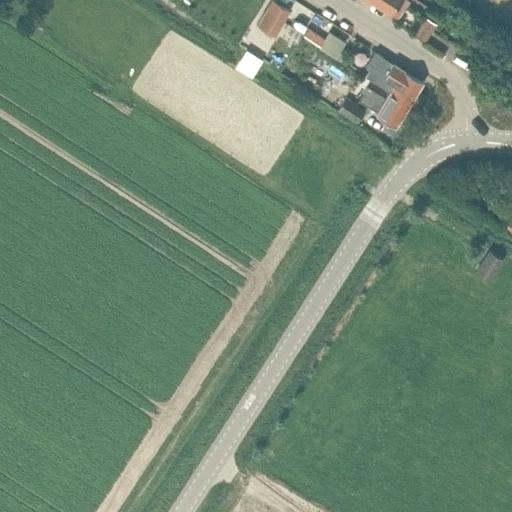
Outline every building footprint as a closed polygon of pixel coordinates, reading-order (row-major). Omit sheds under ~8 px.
[(275,34),(289,10),(272,0),(271,0),(257,23),(275,34)] [(403,10),(409,0),(367,0),(392,15),(397,6),(403,10)] [(425,41),(435,24),(426,18),(416,35),(425,41)] [(335,58),(340,50),(308,28),(303,35),(320,46),(319,47),(335,58)] [(350,57),(362,42),(348,31),(343,38),(329,28),(323,36),(350,57)] [(370,68),(365,75),(392,92),(394,88),(411,100),(422,83),(405,72),(375,53),(367,66),(370,68)] [(367,87),(359,100),(378,112),(377,114),(387,120),(395,125),(411,100),(394,88),(392,92),(386,100),(367,87)] [(358,123),(366,110),(347,98),(338,110),(358,123)] [(511,235),(511,219),(506,215),(498,227),(511,235)] [(489,281),(503,258),(490,250),(476,273),(489,281)]
